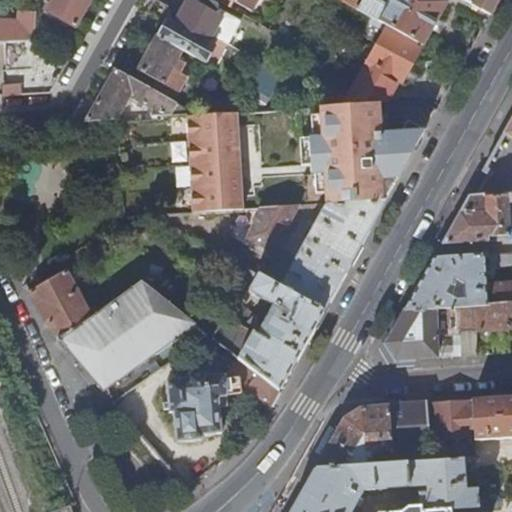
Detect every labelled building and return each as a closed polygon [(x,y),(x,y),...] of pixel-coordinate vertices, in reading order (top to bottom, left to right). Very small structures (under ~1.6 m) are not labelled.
[(74,28),(89,0),(52,0),(46,13),(74,28)] [(211,35),(221,17),(215,14),(218,8),(202,0),(200,0),(198,5),(188,0),(187,0),(174,26),(190,35),(195,26),(211,35)] [(229,0),(231,0),(247,9),(252,0),(215,0),(226,6),(229,0)] [(401,83),(422,46),(358,10),(355,9),(339,0),(338,0),(335,7),(368,26),(363,35),(378,44),(375,48),(365,43),(357,58),(359,59),(352,72),(359,76),(344,104),(380,102),(386,101),(387,101),(388,100),(399,81),(401,83)] [(339,0),(355,9),(360,0),(339,0)] [(422,46),(446,2),(442,0),(391,0),(388,6),(376,0),(363,0),(358,10),(422,46)] [(463,0),(490,15),(498,0),(463,0)] [(0,39),(38,38),(37,8),(20,8),(20,15),(0,15),(0,39)] [(207,44),(211,35),(195,26),(190,35),(174,26),(172,21),(163,24),(165,29),(160,38),(181,50),(205,63),(213,47),(207,44)] [(160,38),(156,36),(136,71),(175,92),(176,92),(185,76),(176,71),(181,61),(176,59),(181,50),(160,38)] [(39,60),(38,44),(33,42),(3,44),(4,63),(39,60)] [(69,59),(38,44),(39,60),(62,70),(69,59)] [(270,99),(283,75),(273,69),(262,64),(248,86),(270,99)] [(118,119),(130,97),(151,109),(153,116),(193,114),(114,71),(107,84),(94,107),(85,121),(85,122),(118,120),(118,119)] [(175,92),(136,71),(131,80),(172,102),(175,92)] [(43,94),(42,79),(0,82),(0,91),(0,97),(43,94)] [(188,115),(195,214),(258,210),(277,209),(297,207),(326,205),(386,201),(426,129),(409,118),(402,131),(383,132),(380,102),(344,104),(188,115)] [(511,116),(481,173),(491,178),(480,197),(511,195),(511,116)] [(511,225),(507,226),(506,205),(511,204),(511,195),(480,197),(467,198),(439,247),(487,244),(486,239),(506,237),(506,242),(511,241),(511,225)] [(324,313),(386,201),(326,205),(280,287),(324,313)] [(272,253),(297,207),(277,209),(258,210),(246,237),(272,253)] [(475,308),(505,306),(511,305),(511,285),(485,288),(484,282),(494,282),(493,272),(511,270),(511,254),(433,260),(403,313),(475,308)] [(324,313),(280,287),(231,260),(223,275),(250,290),(248,293),(273,306),(268,316),(262,312),(260,316),(257,322),(263,325),(258,334),(243,326),(224,316),(213,337),(258,373),(280,390),(324,313)] [(95,316),(66,271),(28,294),(45,326),(56,339),(95,316)] [(208,333),(143,282),(100,314),(95,316),(56,339),(112,404),(208,333)] [(507,331),(505,306),(475,308),(477,334),(507,331)] [(461,358),(459,330),(468,329),(468,334),(477,334),(475,308),(403,313),(394,329),(386,344),(397,362),(461,358)] [(263,325),(257,322),(260,316),(254,315),(243,326),(258,334),(263,325)] [(475,357),(477,334),(468,334),(468,329),(459,330),(461,358),(475,357)] [(219,432),(216,396),(238,394),(239,393),(241,391),(239,379),(238,377),(236,376),(224,377),(224,375),(206,376),(206,373),(188,374),(189,379),(166,380),(168,411),(172,410),(174,437),(175,438),(176,439),(177,440),(199,438),(201,436),(201,434),(219,432)] [(280,390),(258,373),(245,389),(269,408),(280,390)] [(511,439),(511,399),(472,402),(474,440),(474,442),(484,442),(484,446),(489,446),(489,441),(511,439)] [(474,440),(472,402),(449,404),(427,405),(429,443),(474,440)] [(429,443),(427,405),(407,406),(389,408),(391,452),(393,464),(411,463),(410,449),(430,449),(429,443)] [(391,452),(389,408),(362,409),(343,421),(336,433),(322,458),(315,470),(365,467),(365,460),(369,460),(369,454),(391,452)] [(322,458),(336,433),(328,429),(315,454),(322,458)] [(353,511),(363,492),(427,487),(428,495),(419,495),(420,507),(408,508),(402,511),(460,511),(479,509),(478,491),(465,491),(462,459),(430,462),(411,463),(393,464),(365,467),(315,470),(291,511),(353,511)]
